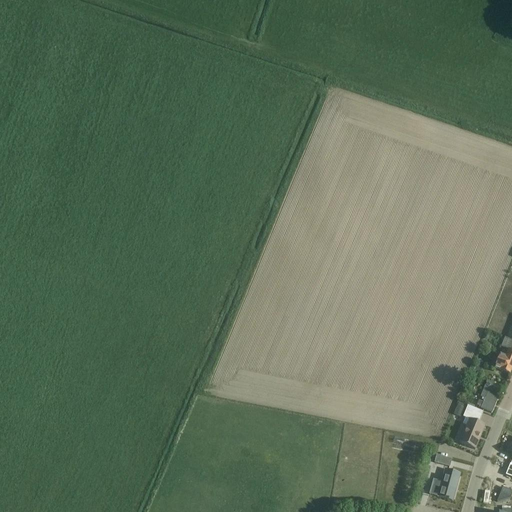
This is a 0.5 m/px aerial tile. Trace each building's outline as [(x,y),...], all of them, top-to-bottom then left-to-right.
[(511,351),(511,350),(511,346),(503,343),(501,348),(509,351),(511,351)] [(511,368),(511,351),(511,352),(509,351),(506,358),(500,356),(495,369),(500,371),(509,375),(511,368)] [(495,385),(487,382),(481,398),(485,400),(481,410),(491,414),(498,397),(491,394),(495,385)] [(458,443),(475,450),(485,427),(478,423),(482,413),(467,406),(462,417),(465,418),(463,425),(465,426),(458,443)] [(450,468),(452,460),(436,456),(434,464),(450,468)] [(465,476),(466,471),(451,467),(450,472),(465,476)] [(453,502),(456,489),(460,475),(445,471),(437,498),(447,500),(447,501),(449,501),(453,502)] [(511,491),(503,488),(497,502),(497,503),(511,499),(510,498),(511,494),(511,491)]
